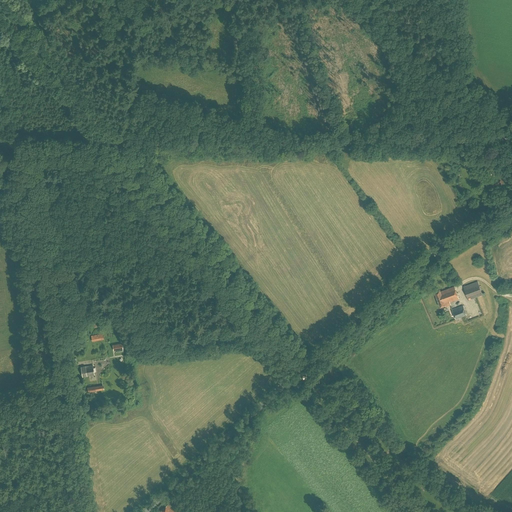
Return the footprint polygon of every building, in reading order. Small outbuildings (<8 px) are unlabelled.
[(500,183),(504,181),(500,174),(496,176),(498,179),(492,182),(494,186),(500,183)] [(468,300),(482,295),(478,281),(463,287),(468,300)] [(458,299),(454,287),(440,292),(440,290),(434,292),(440,307),(445,305),(445,304),(458,299)] [(456,320),(467,315),(463,305),(452,310),(456,320)] [(92,342),(104,339),(103,333),(91,336),(92,342)] [(94,375),(93,365),(85,366),(81,367),(82,377),(87,376),(94,375)]
